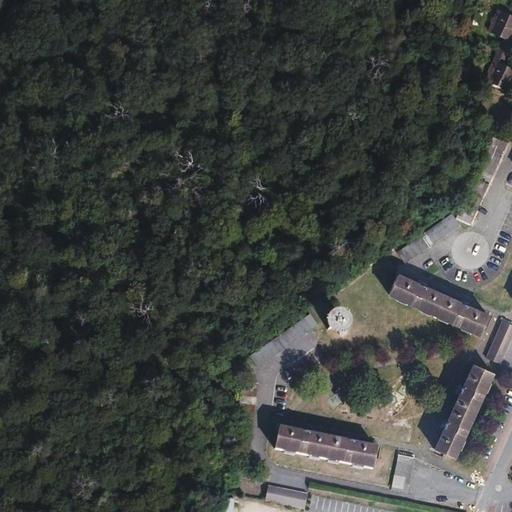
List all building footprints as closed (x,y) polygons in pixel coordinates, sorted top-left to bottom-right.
[(506,46),(511,32),(511,16),(497,10),(488,31),(502,37),(500,42),(497,41),(494,48),(497,49),(506,53),(506,54),(509,47),(506,46)] [(506,53),(497,49),(492,60),(494,61),(484,83),(505,92),(511,76),(511,69),(498,63),(500,58),(503,59),(506,53)] [(492,138),(484,156),(474,178),(488,185),(506,145),(501,142),(492,138)] [(473,181),(460,209),(455,220),(469,227),(487,187),(473,181)] [(458,229),(450,216),(393,256),(402,268),(458,229)] [(396,277),(387,296),(433,317),(441,298),(422,289),(417,287),(396,277)] [(458,306),(441,298),(433,317),(478,337),(487,318),(464,308),(458,306)] [(115,335),(135,336),(136,320),(116,318),(115,335)] [(258,368),(312,329),(305,318),(251,357),(258,368)] [(340,336),(342,335),(338,330),(339,325),(344,322),(343,320),(337,323),(334,323),(330,318),(328,320),(332,325),(331,328),(327,331),(328,333),(333,330),(336,330),(340,336)] [(511,326),(501,321),(484,358),(498,364),(511,332),(511,326)] [(460,394),(452,409),(471,418),(491,375),(472,366),(462,388),(460,394)] [(257,383),(241,381),(231,461),(246,463),(257,383)] [(452,459),(471,418),(452,409),(446,424),(443,429),(433,451),(452,459)] [(274,450),(322,460),(326,440),(306,435),(300,434),(278,430),(274,450)] [(345,444),(326,440),(322,460),(370,471),(375,450),(350,445),(345,444)] [(397,454),(390,490),(405,494),(412,458),(397,454)] [(303,510),(307,494),(266,485),(263,501),(303,510)] [(223,498),(222,511),(231,511),(232,499),(223,498)]
